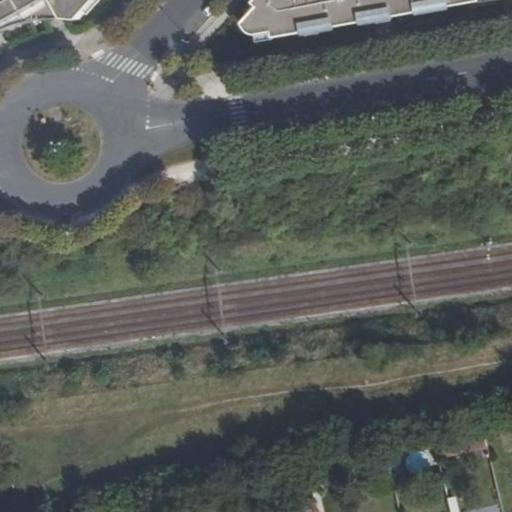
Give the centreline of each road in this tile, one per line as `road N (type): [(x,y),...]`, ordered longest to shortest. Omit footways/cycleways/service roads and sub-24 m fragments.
road 1 (tertiary): [(118,126),(511,59)]
road 2 (tertiary): [(0,174),(25,203),(46,210),(89,202),(117,169),(118,126)]
road 3 (residential): [(93,93),(188,0)]
